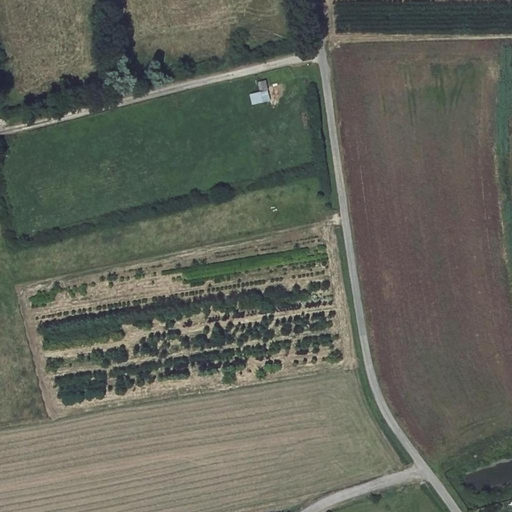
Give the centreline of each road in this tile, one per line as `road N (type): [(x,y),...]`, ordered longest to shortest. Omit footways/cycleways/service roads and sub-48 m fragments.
road 1 (unclassified): [(313,0),(378,396),(455,511)]
road 2 (track): [(323,57),(0,131)]
road 3 (track): [(425,469),(308,511)]
